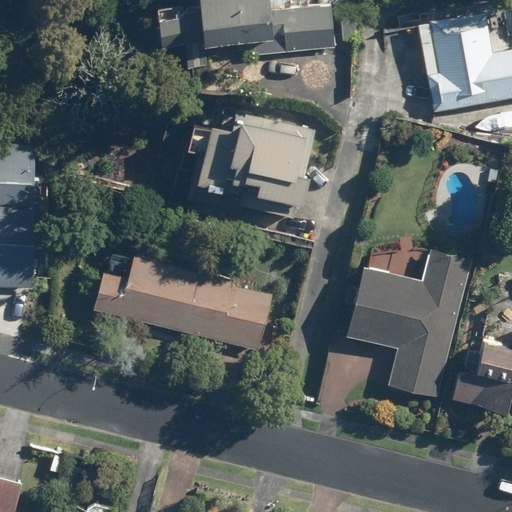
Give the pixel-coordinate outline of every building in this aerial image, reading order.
[(280,0),(196,0),(198,7),(179,9),(180,14),(155,16),(158,42),(182,40),(184,65),(206,63),(204,43),(235,40),(236,48),(253,46),(254,54),(334,46),(329,1),(281,6),(280,0)] [(426,73),(433,110),(511,96),(511,45),(491,49),(484,9),(429,19),(438,70),(426,73)] [(197,151),(185,198),(241,212),(243,205),(292,216),(295,204),(299,205),(307,174),(303,173),(314,129),(243,111),(240,119),(238,118),(235,129),(209,123),(202,152),(197,151)] [(0,286),(31,286),(31,137),(0,137),(0,286)] [(361,264),(343,333),(396,346),(386,385),(436,397),(471,257),(429,247),(421,279),(361,264)] [(101,268),(91,308),(257,349),(271,293),(231,283),(233,277),(132,252),(126,275),(101,268)] [(511,344),(483,338),(480,351),(467,348),(463,367),(476,370),(475,373),(459,370),(452,399),(506,411),(511,383),(511,344)] [(111,511),(74,502),(71,511),(111,511)]
